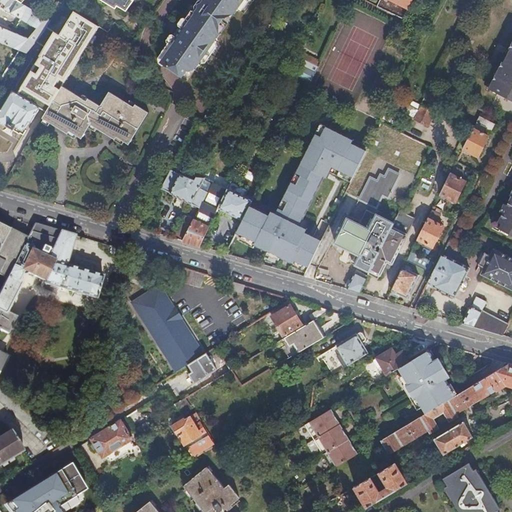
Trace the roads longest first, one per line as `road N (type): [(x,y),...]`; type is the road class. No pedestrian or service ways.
road 1 (residential): [(0,199),(405,323)]
road 2 (residential): [(497,137),(405,323)]
road 3 (residential): [(164,386),(0,487)]
road 4 (residential): [(384,509),(511,431)]
